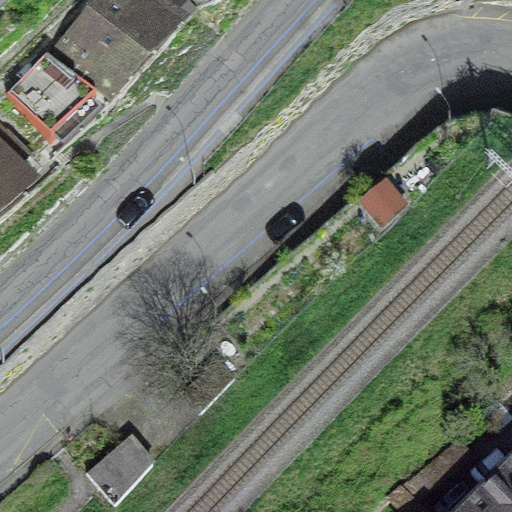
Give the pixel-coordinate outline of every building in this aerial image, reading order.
[(108,90),(167,29),(137,0),(92,0),(81,12),(87,17),(6,100),(52,144),(94,100),(79,85),(91,73),(108,90)] [(0,200),(16,186),(7,177),(27,158),(5,134),(0,138),(0,200)] [(217,361),(181,394),(199,414),(233,380),(217,361)] [(127,439),(86,475),(113,506),(152,467),(127,439)] [(511,511),(511,474),(473,511),(511,511)]
